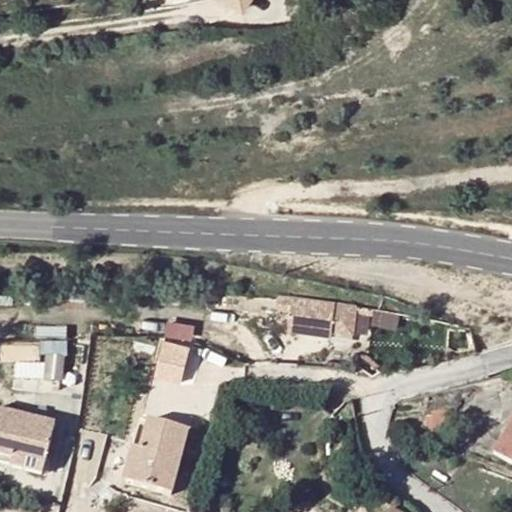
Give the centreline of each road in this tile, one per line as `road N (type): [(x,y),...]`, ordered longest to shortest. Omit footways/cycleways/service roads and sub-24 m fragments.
road 1 (tertiary): [(511,258),(397,239),(0,221)]
road 2 (residential): [(511,358),(403,379),(376,411),(376,447),(440,511)]
road 3 (unknown): [(176,373),(403,379)]
